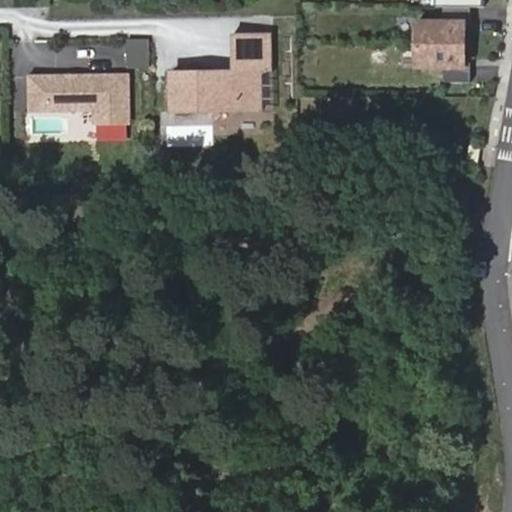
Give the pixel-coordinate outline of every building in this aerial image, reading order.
[(446,22),(419,22),(419,44),(466,44),(466,23),(472,23),(472,6),(446,6),(446,22)] [(235,34),(235,70),(265,70),(266,107),(276,107),(275,33),(235,34)] [(152,38),(131,38),(132,59),(152,59),(152,38)] [(466,66),(466,44),(419,44),(419,66),(446,66),(446,82),(472,82),(472,66),(466,66)] [(266,107),(265,70),(235,70),(175,70),(175,108),(266,107)] [(133,73),(35,74),(35,112),(94,112),(94,121),(133,121),(133,73)]
